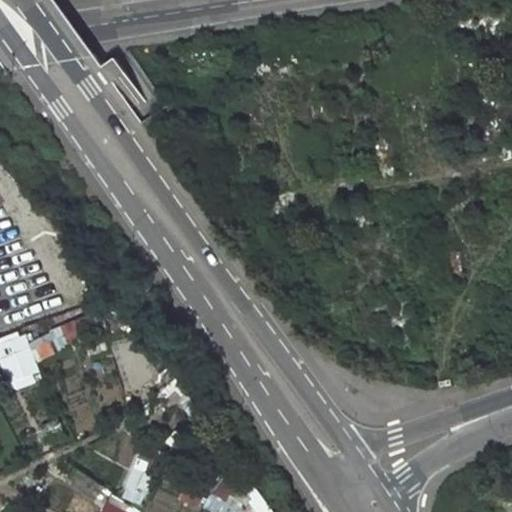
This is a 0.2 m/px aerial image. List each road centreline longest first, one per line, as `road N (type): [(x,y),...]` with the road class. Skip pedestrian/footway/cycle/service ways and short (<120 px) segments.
road 1 (tertiary): [(55,62),(62,109),(326,497)]
road 2 (tertiary): [(359,476),(90,89),(55,62)]
road 3 (unclassified): [(252,0),(0,39)]
road 4 (unclassified): [(359,476),(511,411)]
